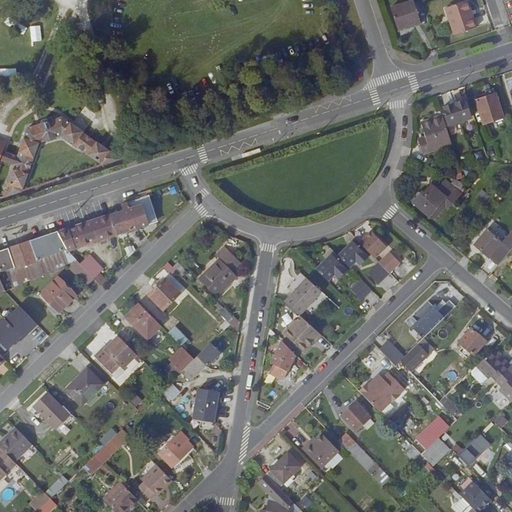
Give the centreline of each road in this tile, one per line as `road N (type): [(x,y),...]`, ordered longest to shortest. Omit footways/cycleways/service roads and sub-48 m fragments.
road 1 (residential): [(208,201),(0,403)]
road 2 (residential): [(438,258),(231,459)]
road 3 (residential): [(231,459),(270,233)]
road 4 (secondary): [(394,90),(181,160)]
road 5 (secondary): [(181,160),(0,219)]
road 6 (secondary): [(511,51),(394,90)]
